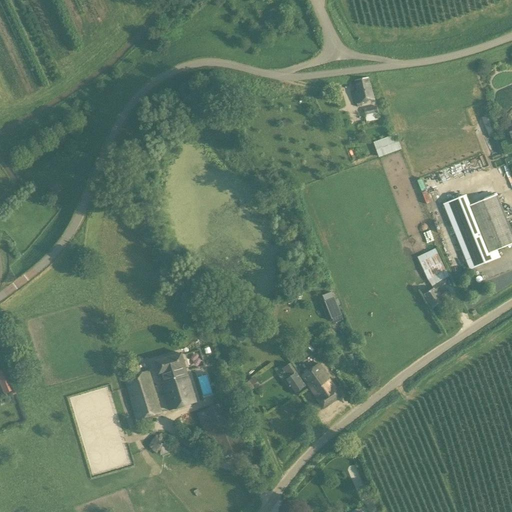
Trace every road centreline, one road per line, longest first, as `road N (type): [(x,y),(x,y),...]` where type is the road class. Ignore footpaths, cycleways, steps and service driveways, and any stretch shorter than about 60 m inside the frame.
road 1 (unclassified): [(19,282),(63,240),(122,116),(164,73),(210,62),(296,77),(410,64),(511,35)]
road 2 (unclassified): [(262,511),(335,430),(511,303)]
